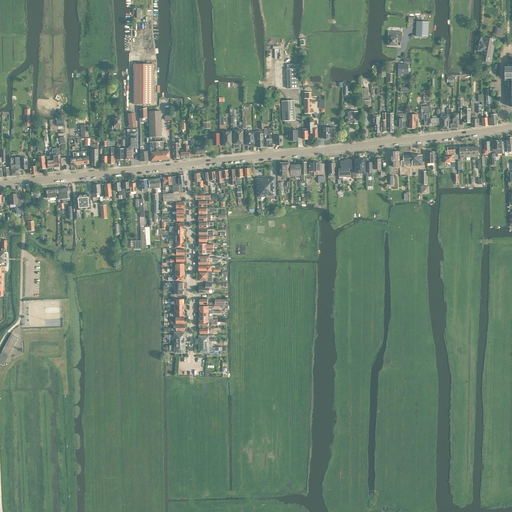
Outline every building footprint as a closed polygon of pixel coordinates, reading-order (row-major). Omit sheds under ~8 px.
[(428,36),(429,21),(417,21),(416,36),(428,36)] [(503,27),(496,26),(494,36),(501,37),(503,27)] [(402,40),(402,32),(396,31),(396,35),(388,35),(388,45),(397,45),(398,39),(402,40)] [(482,51),(481,60),(480,63),(484,63),(484,61),(490,62),(495,39),(485,37),(484,41),(480,41),(478,50),(482,51)] [(152,103),(152,63),(132,63),(132,103),(152,103)] [(408,64),(399,64),(398,64),(398,76),(400,76),(400,74),(407,74),(408,64)] [(301,87),(301,83),(301,82),(298,82),(297,68),(287,68),(288,88),(301,87)] [(278,92),(278,91),(277,90),(276,88),(275,87),(274,87),(273,87),(271,87),(270,87),(270,88),(269,90),(268,91),(269,93),(269,95),(271,96),(272,96),(273,96),(274,96),(275,96),(276,95),(277,94),(277,93),(278,92)] [(362,100),(365,100),(365,106),(371,106),(370,96),(369,96),(368,88),(362,88),(362,95),(362,100)] [(282,101),(283,120),(295,120),(294,100),(282,101)] [(429,106),(428,106),(420,106),(421,116),(424,116),(424,125),(430,125),(429,106)] [(461,110),(461,119),(464,119),(464,122),(470,122),(470,108),(464,108),(464,110),(461,110)] [(149,142),(161,141),(160,110),(148,111),(149,142)] [(349,123),(357,123),(357,111),(345,111),(345,122),(350,122),(349,123)] [(127,113),(129,128),(136,127),(134,112),(127,113)] [(396,118),(396,120),(398,120),(398,127),(404,127),(404,121),(407,121),(407,115),(405,114),(405,113),(403,113),(402,113),(401,113),(399,113),(398,113),(398,118),(396,118)] [(444,129),(447,129),(447,128),(448,128),(448,122),(452,122),(452,116),(445,116),(445,113),(441,113),(441,128),(444,128),(444,129)] [(453,113),(453,118),(452,118),(453,123),(450,123),(451,128),(458,128),(457,117),(459,117),(458,113),(453,113)] [(490,114),(487,114),(488,125),(498,124),(497,113),(490,114)] [(418,114),(409,114),(409,119),(409,127),(416,127),(416,119),(418,119),(418,114)] [(114,125),(112,125),(112,129),(120,129),(120,125),(120,118),(114,118),(114,125)] [(89,137),(88,125),(80,125),(81,137),(89,137)] [(321,133),(321,139),(324,138),(324,139),(329,138),(329,137),(334,137),(338,137),(338,133),(334,133),(334,127),(328,127),(324,127),(324,133),(321,133)] [(132,148),(137,148),(136,129),(130,129),(130,147),(124,147),(124,159),(125,159),(125,160),(127,160),(127,159),(133,159),(133,149),(132,149),(132,148)] [(242,130),(234,130),(234,144),(235,144),(236,145),(238,144),(242,143),(242,130)] [(272,131),(272,138),(275,138),(275,145),(282,144),(281,136),(277,136),(277,130),(272,131)] [(231,131),(222,132),(223,145),(223,146),(227,146),(227,145),(231,145),(231,132),(231,131)] [(259,133),(253,133),(253,142),(256,142),(256,147),(262,147),(261,131),(259,131),(259,133)] [(90,137),(90,140),(90,144),(90,150),(90,165),(97,165),(97,161),(98,160),(98,158),(97,157),(97,149),(97,144),(92,144),(92,141),(95,141),(95,137),(94,137),(90,137)] [(171,139),(173,158),(179,157),(178,147),(182,147),(181,139),(175,140),(176,142),(174,142),(174,138),(171,139)] [(501,139),(492,140),(493,151),(496,151),(496,153),(501,153),(501,139)] [(158,160),(169,159),(169,150),(165,150),(165,141),(161,141),(149,142),(149,146),(151,160),(151,162),(158,161),(158,160)] [(189,148),(188,145),(184,146),(184,148),(180,148),(180,156),(189,156),(189,148)] [(193,154),(205,153),(204,145),(193,147),(193,154)] [(448,150),(445,151),(446,155),(446,156),(444,156),(444,162),(455,161),(454,155),(454,154),(455,154),(454,146),(447,147),(448,150)] [(393,151),(391,151),(392,160),(392,161),(393,161),(394,167),(396,167),(397,167),(398,168),(399,167),(400,167),(399,151),(398,151),(397,150),(396,150),(395,150),(394,150),(394,151),(393,151)] [(412,165),(413,165),(422,164),(422,154),(404,155),(404,160),(401,160),(401,165),(404,165),(404,164),(412,163),(412,165)] [(10,167),(10,175),(20,175),(20,166),(19,166),(19,157),(9,157),(8,167),(10,167)] [(356,167),(353,167),(353,177),(356,177),(356,173),(365,172),(365,159),(364,159),(364,158),(359,158),(359,160),(356,160),(356,167)] [(374,164),(374,169),(379,169),(378,171),(381,171),(381,175),(385,175),(385,170),(382,170),(382,169),(381,169),(381,158),(375,158),(374,164)] [(343,176),(346,176),(346,177),(351,176),(351,171),(349,171),(349,168),(352,168),(351,160),(349,160),(349,159),(344,159),(344,160),(340,160),(340,166),(341,166),(341,168),(338,168),(339,179),(343,179),(343,176)] [(309,162),(309,171),(309,174),(314,174),(314,176),(314,177),(315,177),(316,177),(316,176),(317,176),(318,176),(318,181),(321,181),(321,182),(325,182),(324,163),(314,163),(314,162),(309,162)] [(286,163),(281,163),(281,177),(290,177),(290,164),(289,163),(286,163)] [(330,173),(330,176),(338,175),(337,172),(336,172),(335,163),(329,163),(329,173),(330,173)] [(200,186),(203,186),(203,181),(202,181),(202,178),(201,178),(200,173),(194,173),(195,182),(200,181),(200,186)] [(183,175),(177,175),(171,176),(173,192),(165,193),(165,194),(163,194),(162,194),(163,201),(175,200),(180,200),(180,193),(182,192),(181,184),(184,183),(183,175)] [(167,185),(168,184),(171,184),(170,176),(162,177),(162,180),(162,184),(163,190),(162,190),(163,194),(165,194),(165,193),(165,189),(164,188),(167,185)] [(257,178),(258,197),(270,196),(270,195),(276,195),(275,177),(257,178)] [(148,191),(148,188),(148,187),(147,179),(139,180),(140,188),(142,188),(142,191),(148,191)] [(118,191),(118,195),(119,195),(119,199),(123,198),(122,194),(121,190),(120,190),(119,182),(112,182),(113,190),(117,190),(117,191),(118,191)] [(102,191),(103,196),(102,196),(103,199),(105,198),(105,197),(108,197),(108,195),(111,195),(110,183),(103,183),(104,191),(102,191)] [(92,192),(93,197),(92,197),(93,201),(97,200),(96,196),(96,192),(100,192),(99,184),(93,185),(93,192),(92,192)] [(62,199),(69,198),(68,187),(61,187),(62,195),(62,199)] [(40,202),(40,201),(39,190),(31,191),(33,203),(34,206),(37,206),(37,205),(37,202),(40,202)] [(10,204),(15,204),(16,213),(22,213),(21,200),(17,200),(17,193),(9,194),(10,204)] [(89,194),(82,195),(83,209),(91,208),(89,194)] [(82,195),(75,195),(76,210),(83,209),(82,195)] [(146,244),(150,244),(149,227),(144,227),(141,227),(140,227),(141,240),(141,246),(146,246),(146,244)] [(133,248),(141,248),(141,246),(141,240),(133,240),(133,248)] [(207,272),(199,272),(199,280),(207,280),(207,281),(212,281),(212,272),(211,272),(207,272)] [(199,286),(199,293),(209,293),(209,289),(212,289),(212,283),(206,283),(206,286),(199,286)] [(177,297),(177,294),(183,294),(183,288),(175,288),(175,294),(171,294),(171,297),(177,297)] [(0,353),(0,362),(3,364),(6,359),(9,354),(18,337),(11,333),(2,351),(0,353)]
